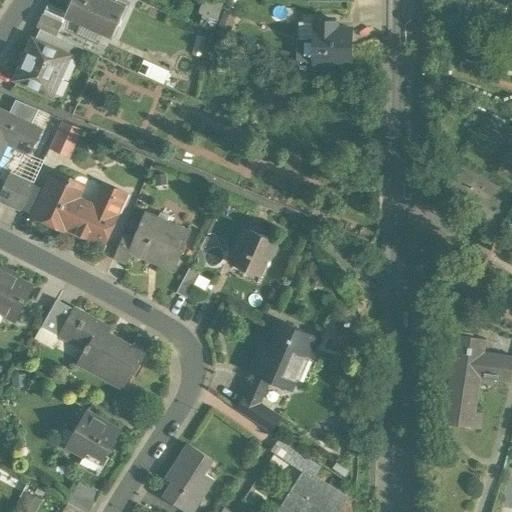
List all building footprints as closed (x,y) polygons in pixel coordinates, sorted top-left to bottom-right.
[(107,0),(72,0),(67,13),(65,18),(81,25),(83,19),(115,33),(126,8),(115,3),(107,0)] [(212,28),(220,0),(200,0),(197,10),(201,11),(197,23),(212,28)] [(67,13),(49,6),(44,15),(62,24),(65,18),(67,13)] [(234,13),(221,9),(214,31),(227,35),(234,13)] [(44,15),(42,15),(36,27),(40,29),(57,37),(62,24),(44,15)] [(336,21),(314,21),(314,28),(313,28),(313,62),(351,63),(351,29),(335,29),(336,21)] [(57,37),(40,29),(35,40),(62,53),(67,41),(57,37)] [(205,38),(196,36),(192,54),(200,56),(205,38)] [(35,40),(34,40),(15,82),(51,98),(70,56),(62,53),(35,40)] [(137,73),(162,85),(170,69),(144,57),(137,73)] [(38,111),(15,101),(8,115),(31,126),(38,111)] [(8,115),(0,110),(0,139),(7,143),(6,144),(29,156),(42,131),(31,126),(8,115)] [(62,122),(50,147),(71,157),(83,131),(62,122)] [(97,198),(72,186),(74,182),(54,172),(45,191),(33,216),(64,231),(67,225),(104,243),(126,197),(102,186),(97,198)] [(32,185),(10,174),(0,194),(0,200),(20,210),(32,185)] [(32,185),(20,210),(33,216),(45,191),(32,185)] [(188,233),(147,216),(147,215),(145,214),(135,240),(130,252),(131,253),(151,261),(155,253),(177,262),(190,233),(188,232),(188,233)] [(261,233),(250,228),(245,241),(240,239),(230,263),(261,276),(269,258),(272,259),(273,255),(276,254),(278,249),(277,246),(279,243),(260,235),(261,233)] [(123,235),(113,259),(126,264),(131,253),(130,252),(135,240),(123,235)] [(0,309),(2,311),(3,310),(6,311),(4,315),(15,321),(32,287),(15,279),(17,276),(0,267),(0,309)] [(190,269),(177,293),(187,299),(201,275),(190,269)] [(468,298),(444,287),(444,301),(462,311),(468,298)] [(56,300),(41,326),(59,336),(60,333),(73,309),(56,300)] [(108,327),(74,308),(73,309),(60,333),(87,347),(79,363),(122,386),(130,371),(133,373),(140,361),(127,354),(128,353),(101,339),(108,327)] [(315,335),(278,319),(254,375),(255,375),(247,394),(260,403),(264,394),(262,394),(268,381),(291,391),(315,335)] [(345,323),(345,326),(339,326),(339,344),(355,344),(355,326),(350,326),(350,323),(345,323)] [(488,338),(457,334),(457,335),(459,336),(454,367),(452,366),(444,423),(482,428),(482,426),(481,426),(483,413),(484,413),(484,412),(475,411),(480,375),(511,380),(511,356),(484,352),(485,340),(488,340),(488,338)] [(150,342),(137,335),(128,353),(127,354),(140,361),(150,342)] [(247,394),(246,393),(235,408),(271,432),(282,417),(260,403),(247,394)] [(118,431),(86,412),(67,444),(84,454),(87,448),(103,457),(118,431)] [(299,451),(283,440),(274,452),(291,463),(299,451)] [(189,445),(168,479),(174,483),(165,496),(189,511),(190,511),(191,511),(206,488),(197,481),(211,459),(189,445)] [(321,466),(299,451),(291,463),(303,471),(304,470),(314,476),(321,466)] [(314,476),(304,470),(303,471),(278,508),(284,511),(298,511),(301,509),(304,511),(338,511),(348,499),(339,493),(343,487),(332,479),(328,486),(314,476)] [(85,511),(68,502),(62,511),(85,511)]
